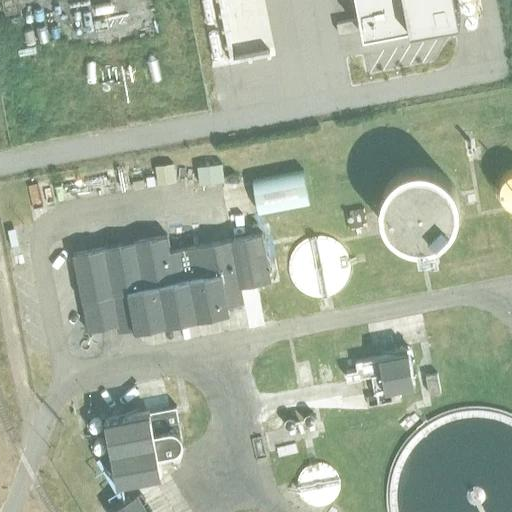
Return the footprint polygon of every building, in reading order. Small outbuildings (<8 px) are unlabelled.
[(205,0),(214,61),(275,52),(266,0),(205,0)] [(436,0),(334,0),(341,36),(440,17),(436,0)] [(226,158),(202,160),(204,180),(228,177),(226,158)] [(162,159),(162,178),(179,178),(179,159),(162,159)] [(257,176),(264,210),(317,200),(310,165),(257,176)] [(511,169),(508,171),(504,173),(500,179),(499,183),(498,187),(499,194),(502,200),(508,205),(511,206),(511,169)] [(459,222),(460,214),(459,206),(457,200),(453,192),(448,186),(443,182),(436,178),(429,176),(421,175),(412,176),(405,178),(397,182),(393,186),(388,192),(384,199),(382,206),(381,214),(382,222),(384,229),(388,236),(391,241),(397,246),(404,250),(411,252),(418,254),(425,253),(432,252),(439,249),(447,243),(453,236),(457,230),(459,222)] [(73,253),(88,331),(244,301),(241,286),(271,280),(262,233),(170,250),(167,235),(73,253)] [(348,275),(349,268),(349,262),(347,257),(344,251),(341,247),(335,242),(330,239),(324,237),(318,237),(313,237),(307,239),(302,242),(297,246),(293,251),(290,255),(288,261),(288,267),(288,273),(289,278),(292,284),(295,288),(301,293),(306,296),(316,299),(320,299),(327,297),(335,294),(339,291),(343,287),(346,281),(348,275)] [(372,374),(375,392),(415,384),(408,345),(395,348),(396,353),(356,360),(357,368),(346,370),(348,380),(362,377),(362,376),(372,374)] [(441,392),(437,373),(434,373),(426,375),(429,394),(441,392)] [(171,428),(170,428),(154,431),(150,411),(105,419),(117,483),(162,474),(159,454),(174,451),(176,450),(177,450),(178,450),(180,448),(182,446),(183,444),(183,443),(183,441),(184,439),(183,437),(183,436),(183,435),(182,434),(181,433),(180,431),(178,430),(176,429),(175,428),(173,428),(171,428)] [(340,489),(340,484),(340,480),(339,476),(335,470),(328,465),(321,463),(317,463),(312,464),(308,465),(305,468),(300,475),(298,479),(297,483),(299,491),(302,498),(308,503),(312,505),(317,505),(321,505),(326,505),(330,503),(333,500),(336,497),(338,493),(340,489)] [(146,511),(134,491),(114,503),(119,511),(146,511)]
